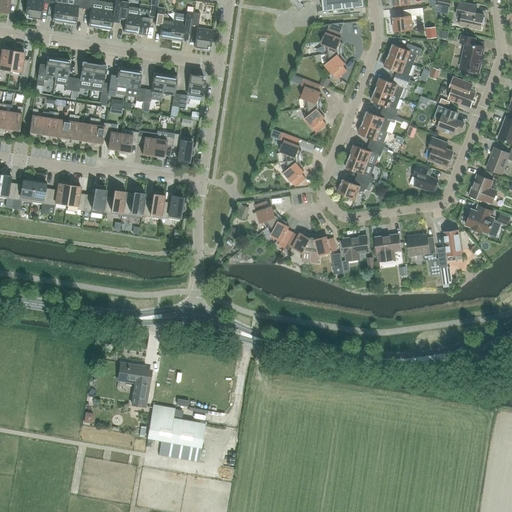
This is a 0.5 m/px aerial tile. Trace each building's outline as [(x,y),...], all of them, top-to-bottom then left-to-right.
[(16,0),(0,0),(0,12),(8,14),(10,2),(16,3),(16,0)] [(42,2),(49,3),(49,0),(41,0),(42,0),(41,0),(26,0),(25,14),(28,14),(27,17),(40,19),(42,2)] [(52,21),(64,23),(67,0),(49,0),(49,3),(55,4),(52,21)] [(78,7),(84,8),(85,0),(67,0),(64,23),(75,24),(78,7)] [(92,0),(85,0),(84,8),(90,9),(88,26),(99,28),(103,2),(92,1),(92,0)] [(118,22),(120,14),(122,1),(115,0),(114,4),(103,2),(99,28),(111,30),(112,21),(118,22)] [(321,0),(323,12),(365,7),(364,0),(321,0)] [(135,34),(139,8),(128,6),(128,2),(122,1),(120,14),(126,15),(123,32),(135,34)] [(456,16),(462,17),(460,26),(480,30),(482,23),(484,23),(485,18),(483,17),(484,15),(475,13),(477,6),(459,2),(456,16)] [(149,18),(155,19),(157,7),(150,6),(150,10),(139,8),(135,34),(147,35),(149,18)] [(159,37),(170,39),(174,20),(167,19),(167,18),(166,16),(165,14),(163,14),(164,8),(157,7),(155,19),(154,27),(160,28),(159,37)] [(412,21),(416,19),(416,16),(423,15),(423,8),(408,10),(408,16),(392,18),(394,32),(413,30),(412,21)] [(175,12),(174,20),(170,39),(182,41),(184,31),(190,32),(191,25),(193,12),(186,11),(185,14),(175,12)] [(200,13),(193,12),(191,25),(198,26),(200,13)] [(340,49),(343,43),(340,42),(341,39),(338,38),(341,32),(328,27),(326,33),(321,44),(324,45),(325,54),(340,52),(340,51),(340,49)] [(435,27),(426,28),(427,39),(436,38),(435,27)] [(206,49),(207,46),(210,46),(212,30),(197,28),(194,47),(206,49)] [(449,31),(440,29),(438,37),(447,39),(449,31)] [(475,73),(475,71),(479,72),(484,47),(474,45),(476,38),(462,35),(460,43),(465,44),(460,68),(468,69),(467,72),(475,73)] [(392,45),(388,56),(413,65),(417,55),(419,56),(422,49),(410,45),(408,50),(392,45)] [(0,72),(9,74),(13,51),(11,51),(11,48),(4,47),(3,49),(1,49),(0,57),(0,72)] [(14,51),(13,51),(9,74),(10,74),(20,75),(27,76),(29,63),(23,62),(24,53),(22,52),(22,50),(15,49),(14,51)] [(347,71),(343,66),(345,64),(343,61),(345,59),(341,55),(341,54),(340,53),(340,52),(325,54),(326,63),(325,65),(332,74),(333,74),(336,79),(347,71)] [(55,77),(58,58),(47,56),(44,73),(38,72),(36,85),(43,86),(44,80),(47,80),(49,76),(55,77)] [(413,65),(388,56),(384,67),(399,72),(397,78),(409,83),(411,76),(409,75),(413,65)] [(65,89),(71,90),(73,78),(67,77),(70,60),(58,58),(55,77),(54,84),(65,85),(65,89)] [(80,79),(73,78),(71,90),(78,91),(79,88),(90,90),(91,82),(94,64),(82,62),(80,79)] [(100,95),(107,96),(109,83),(103,82),(105,65),(94,64),(91,82),(90,90),(101,91),(100,95)] [(127,88),(129,69),(118,67),(115,84),(109,83),(107,96),(114,97),(116,86),(127,88)] [(143,101),(145,89),(138,88),(141,71),(129,69),(127,88),(125,96),(136,97),(136,100),(143,101)] [(161,101),(162,93),(165,75),(153,73),(151,90),(145,89),(143,101),(149,103),(150,99),(161,101)] [(186,95),(180,94),(178,107),(185,108),(186,99),(201,101),(205,80),(202,79),(202,76),(190,74),(186,95)] [(177,76),(165,75),(162,93),(173,95),(171,106),(178,107),(180,94),(174,93),(177,76)] [(331,80),(323,77),(320,84),(328,88),(331,80)] [(470,91),(472,84),(453,77),(449,90),(451,91),(448,99),(470,107),(475,93),(470,91)] [(406,89),(409,83),(397,78),(395,84),(379,78),(375,89),(393,96),(397,86),(406,89)] [(320,104),(322,97),(319,96),(320,93),(318,92),(320,86),(303,79),(301,86),(305,87),(301,98),(303,99),(304,108),(320,106),(320,104)] [(393,96),(375,89),(371,100),(386,106),(384,112),(396,116),(398,110),(396,109),(400,99),(393,96)] [(428,99),(421,97),(419,102),(426,105),(428,99)] [(8,131),(11,112),(5,111),(6,104),(1,104),(0,112),(0,127),(8,129),(7,131),(8,131)] [(195,113),(204,112),(203,105),(195,106),(195,113)] [(16,113),(11,112),(8,131),(15,132),(15,130),(19,131),(22,107),(17,106),(16,113)] [(326,125),(324,118),(322,115),(325,113),(321,108),(320,107),(320,106),(304,108),(306,117),(304,119),(312,128),(316,133),(326,125)] [(438,106),(434,117),(440,120),(437,129),(454,135),(456,130),(461,132),(464,123),(455,120),(458,113),(438,106)] [(39,134),(43,113),(37,112),(37,109),(32,108),(29,132),(39,134)] [(50,135),(53,112),(49,111),(47,117),(42,117),(43,113),(39,134),(50,135)] [(60,139),(63,120),(57,119),(58,112),(53,112),(50,135),(60,137),(59,139),(60,139)] [(394,120),(396,116),(384,112),(382,118),(367,112),(362,123),(386,132),(387,132),(391,122),(393,123),(394,120)] [(70,138),(74,115),(69,114),(68,121),(63,120),(60,139),(67,140),(67,138),(70,138)] [(81,140),(83,123),(78,122),(79,116),(74,115),(70,138),(81,140)] [(91,142),(95,118),(90,117),(88,124),(83,123),(81,140),(91,142)] [(106,136),(108,123),(99,122),(99,119),(95,118),(91,142),(94,142),(94,145),(101,146),(103,135),(106,136)] [(511,120),(506,118),(498,138),(511,143),(511,120)] [(118,153),(121,133),(116,132),(117,125),(108,123),(106,136),(109,136),(107,148),(118,150),(117,153),(118,153)] [(382,142),(386,132),(362,123),(358,134),(373,140),(371,145),(383,150),(384,147),(385,144),(382,142)] [(131,140),(137,141),(139,132),(138,132),(121,130),(121,133),(118,153),(127,154),(127,152),(129,152),(131,140)] [(138,132),(139,132),(137,141),(143,142),(141,154),(153,156),(156,135),(156,133),(139,131),(138,132)] [(172,146),(174,134),(174,133),(173,138),(156,135),(153,156),(164,157),(166,145),(172,146)] [(282,153),(276,154),(278,163),(284,162),(299,160),(299,158),(299,156),(301,151),(298,150),(300,147),(297,145),(299,140),(282,133),(280,140),(284,141),(280,152),(282,153)] [(181,135),(174,134),(172,146),(179,147),(177,159),(179,160),(178,162),(186,163),(187,161),(189,161),(190,156),(193,157),(194,147),(191,147),(192,138),(181,136),(181,135)] [(433,148),(428,160),(447,167),(453,152),(446,149),(448,144),(432,138),(429,147),(433,148)] [(380,157),(383,150),(371,145),(369,151),(354,145),(349,156),(367,163),(371,153),(380,157)] [(486,168),(502,174),(508,159),(511,160),(511,148),(509,154),(494,148),(486,168)] [(367,163),(349,156),(345,167),(362,174),(360,180),(372,184),(374,178),(371,177),(375,166),(367,163)] [(285,171),(283,173),(291,182),(295,187),(305,179),(301,174),(304,172),(301,169),(304,167),(300,163),(299,161),(299,160),(284,162),(285,171)] [(412,176),(409,184),(414,186),(433,193),(433,191),(436,191),(438,187),(437,186),(436,185),(438,180),(426,175),(428,169),(417,165),(412,176)] [(0,197),(13,199),(15,186),(9,185),(10,176),(0,174),(0,197)] [(469,196),(484,202),(484,201),(492,204),(497,192),(489,189),(492,181),(477,175),(469,196)] [(31,202),(34,179),(32,179),(33,177),(25,176),(25,178),(23,178),(21,187),(15,186),(13,199),(31,202)] [(45,181),(44,181),(44,177),(36,176),(36,180),(34,179),(31,202),(48,205),(50,191),(51,189),(44,188),(45,181)] [(369,191),(372,184),(360,180),(358,185),(342,180),(337,193),(355,200),(358,192),(363,192),(364,189),(369,191)] [(66,204),(69,185),(67,185),(68,182),(60,181),(60,183),(58,183),(56,192),(50,191),(48,205),(54,206),(55,202),(66,204)] [(80,187),(69,185),(66,204),(77,206),(77,209),(83,210),(86,197),(79,196),(80,187)] [(102,215),(102,212),(103,210),(106,190),(94,188),(93,195),(86,194),(86,197),(83,210),(90,212),(90,213),(102,215)] [(125,215),(128,201),(124,200),(125,192),(123,192),(124,190),(116,188),(115,191),(113,190),(112,197),(109,197),(106,213),(122,215),(122,214),(125,215)] [(145,217),(147,203),(143,202),(145,194),(133,192),(131,201),(128,201),(125,215),(141,217),(141,216),(145,217)] [(164,218),(166,204),(163,204),(164,196),(152,194),(151,203),(147,203),(145,217),(161,219),(161,218),(164,218)] [(169,205),(166,204),(164,218),(179,221),(181,212),(184,212),(185,203),(182,203),(183,197),(171,196),(169,205)] [(267,228),(279,218),(278,216),(278,215),(276,209),(273,210),(272,207),(269,208),(267,202),(254,206),(256,212),(260,223),(262,223),(267,228)] [(243,206),(238,217),(244,219),(248,208),(243,206)] [(482,232),(488,234),(490,227),(491,227),(492,225),(491,225),(494,218),(491,217),(493,212),(478,206),(476,211),(471,210),(470,214),(468,213),(465,220),(467,221),(465,225),(471,227),(470,229),(481,234),(482,232)] [(510,217),(500,213),(497,222),(507,226),(510,217)] [(287,244),(293,233),(287,230),(289,227),(286,225),(287,223),(282,220),(280,219),(279,218),(267,228),(271,233),(270,236),(280,241),(278,245),(284,248),(287,244)] [(462,254),(459,232),(459,230),(443,232),(446,257),(462,254)] [(304,251),(311,252),(313,236),(312,236),(310,235),(304,232),(303,235),(300,233),(298,236),(293,233),(287,244),(284,248),(288,251),(290,246),(303,253),(304,251)] [(314,236),(313,236),(311,252),(310,263),(317,264),(318,256),(330,253),(330,252),(336,251),(333,238),(327,240),(326,237),(323,237),(322,235),(315,236),(314,236)] [(401,251),(399,237),(399,235),(375,238),(377,254),(378,254),(379,262),(395,259),(394,251),(401,251)] [(434,243),(428,244),(427,235),(417,237),(417,235),(407,236),(409,256),(422,254),(423,261),(436,259),(434,243)] [(369,252),(367,238),(367,236),(343,239),(345,255),(346,255),(346,261),(359,259),(359,253),(369,252)] [(481,238),(475,243),(480,250),(487,245),(481,238)] [(481,252),(477,247),(472,251),(476,256),(481,252)] [(340,254),(332,256),(334,275),(343,274),(342,266),(341,256),(340,254)] [(375,267),(374,257),(367,258),(368,268),(375,267)] [(407,275),(406,266),(399,267),(401,276),(407,275)] [(448,268),(440,269),(441,276),(442,286),(452,285),(450,268),(448,268)] [(120,363),(118,380),(135,383),(134,390),(132,405),(145,407),(149,383),(151,371),(145,370),(145,367),(133,365),(129,364),(120,363)] [(152,404),(151,414),(147,438),(201,447),(205,423),(173,418),(175,408),(152,404)] [(89,416),(97,417),(98,406),(90,405),(89,416)]
